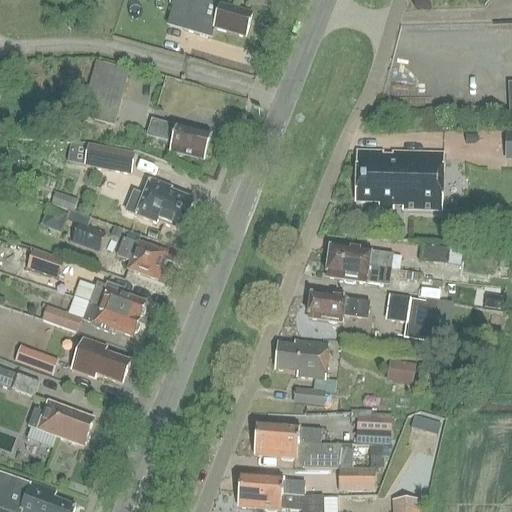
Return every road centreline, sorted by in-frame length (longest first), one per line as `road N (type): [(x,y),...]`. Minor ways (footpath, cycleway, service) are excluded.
road 1 (tertiary): [(123,511),(322,3)]
road 2 (unclassified): [(197,511),(392,23)]
